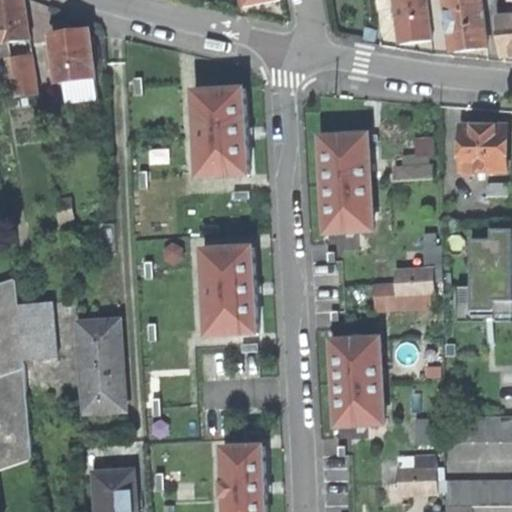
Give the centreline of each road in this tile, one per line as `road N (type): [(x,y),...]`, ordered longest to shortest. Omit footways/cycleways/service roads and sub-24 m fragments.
road 1 (residential): [(283,48),(307,511)]
road 2 (residential): [(511,83),(316,54)]
road 3 (residential): [(283,48),(97,0)]
